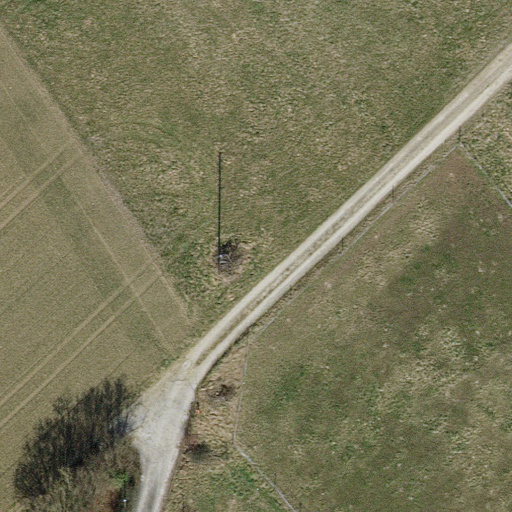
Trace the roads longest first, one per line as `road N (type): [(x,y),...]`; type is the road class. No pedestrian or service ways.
road 1 (track): [(511,55),(144,412)]
road 2 (track): [(144,412),(29,511)]
